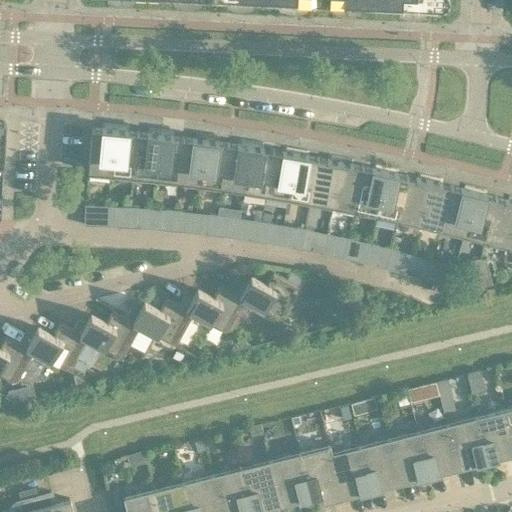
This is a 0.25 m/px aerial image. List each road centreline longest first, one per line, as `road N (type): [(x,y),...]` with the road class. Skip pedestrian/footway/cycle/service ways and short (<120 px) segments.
road 1 (unclassified): [(51,74),(263,96),(468,138)]
road 2 (unclassified): [(477,60),(56,39)]
road 3 (residential): [(219,245),(179,270),(0,307)]
road 4 (residential): [(34,233),(219,245)]
road 5 (residential): [(219,245),(397,283)]
road 6 (residential): [(34,233),(46,212),(51,74)]
